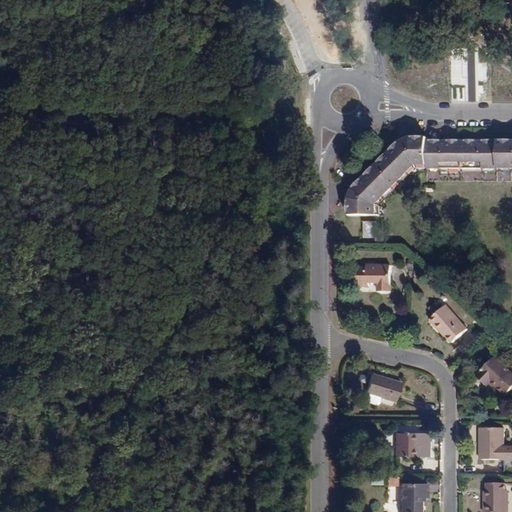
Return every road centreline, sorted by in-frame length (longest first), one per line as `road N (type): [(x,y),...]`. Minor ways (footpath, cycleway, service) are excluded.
road 1 (residential): [(320,339),(428,361),(445,372),(448,511)]
road 2 (residential): [(320,511),(320,339)]
road 3 (residential): [(320,339),(320,172)]
